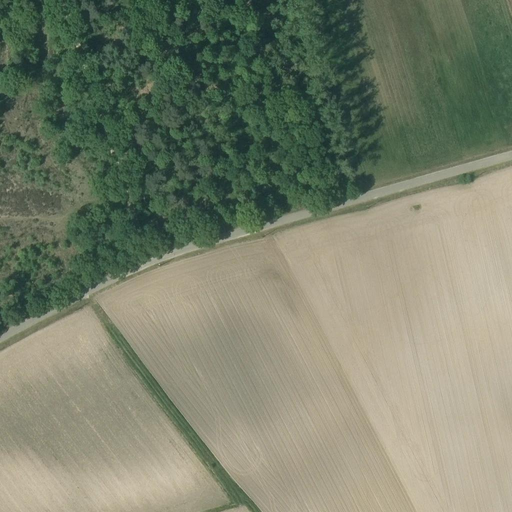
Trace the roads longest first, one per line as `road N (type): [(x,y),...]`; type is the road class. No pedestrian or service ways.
road 1 (unclassified): [(0,337),(187,247),(511,155)]
road 2 (track): [(149,262),(61,0)]
